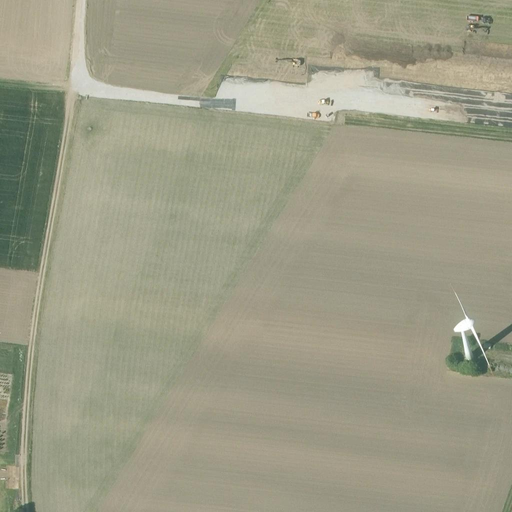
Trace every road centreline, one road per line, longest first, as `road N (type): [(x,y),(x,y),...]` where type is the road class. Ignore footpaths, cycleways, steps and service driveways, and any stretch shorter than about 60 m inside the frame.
road 1 (track): [(78,0),(30,357),(26,511)]
road 2 (track): [(511,137),(71,89)]
